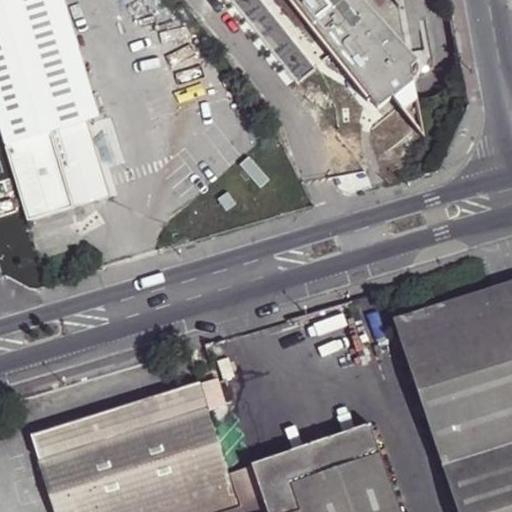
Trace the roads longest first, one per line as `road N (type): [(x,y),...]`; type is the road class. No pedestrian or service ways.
road 1 (tertiary): [(511,176),(0,327)]
road 2 (tertiary): [(0,366),(511,218)]
road 3 (unclassified): [(484,0),(511,135)]
